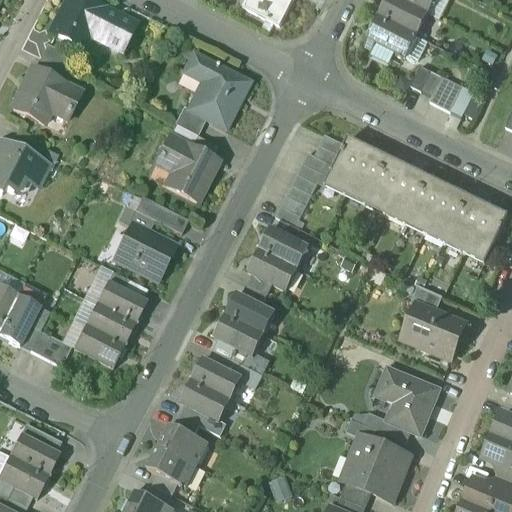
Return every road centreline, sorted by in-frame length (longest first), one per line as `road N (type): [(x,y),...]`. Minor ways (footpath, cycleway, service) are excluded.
road 1 (residential): [(118,438),(306,75)]
road 2 (residential): [(511,179),(306,75)]
road 3 (residential): [(511,306),(426,511)]
road 4 (residential): [(148,0),(306,75)]
road 5 (residential): [(118,438),(0,379)]
